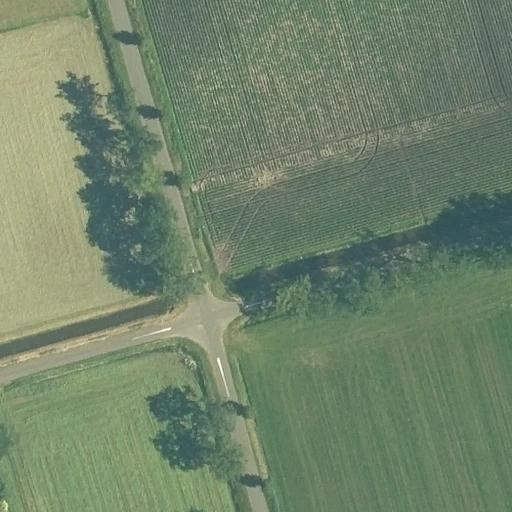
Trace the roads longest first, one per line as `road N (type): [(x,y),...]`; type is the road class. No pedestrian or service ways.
road 1 (unclassified): [(204,320),(113,0)]
road 2 (unclassified): [(204,320),(511,233)]
road 3 (unclassified): [(204,320),(0,377)]
road 4 (unclassified): [(258,511),(204,320)]
